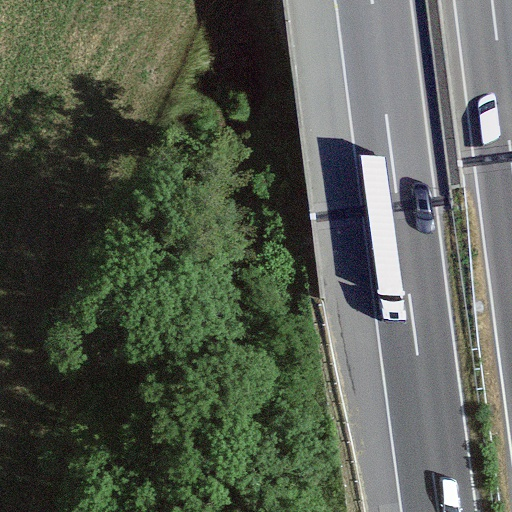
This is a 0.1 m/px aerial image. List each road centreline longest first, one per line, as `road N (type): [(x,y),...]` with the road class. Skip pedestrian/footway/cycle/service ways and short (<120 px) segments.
road 1 (motorway): [(371,0),(438,511)]
road 2 (motorway): [(511,163),(491,0)]
